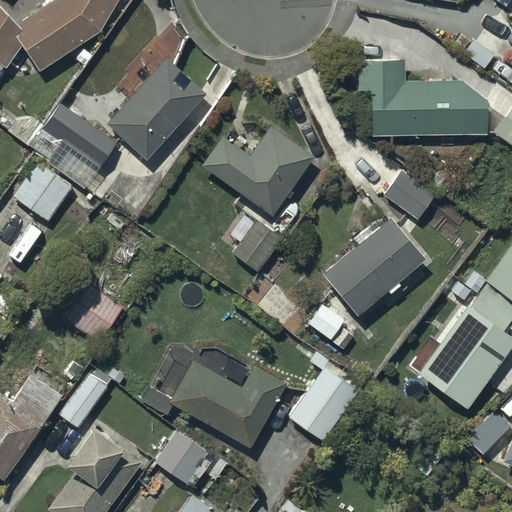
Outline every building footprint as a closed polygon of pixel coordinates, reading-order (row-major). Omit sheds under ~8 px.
[(49,0),(15,23),(0,8),(0,64),(5,68),(20,47),(38,73),(100,30),(115,0),(49,0)] [(485,69),(494,57),(462,34),(453,47),(485,69)] [(165,60),(105,125),(144,162),(205,96),(165,60)] [(402,61),(356,61),(356,91),(369,91),(370,136),(483,134),(483,101),(463,82),(402,82),(402,61)] [(511,102),(491,132),(511,147),(511,102)] [(114,145),(58,103),(27,146),(48,161),(62,142),(97,168),(114,145)] [(222,136),(201,166),(270,217),(312,159),(269,127),(249,155),(222,136)] [(511,160),(479,207),(492,217),(511,187),(511,160)] [(68,188),(35,163),(11,196),(45,221),(68,188)] [(399,171),(382,196),(416,220),(433,195),(399,171)] [(253,220),(230,253),(256,271),(279,238),(253,220)] [(392,220),(322,276),(355,317),(425,262),(392,220)] [(467,303),(415,374),(465,410),(511,346),(511,338),(503,332),(511,320),(511,231),(511,232),(511,241),(485,278),(473,270),(463,284),(458,281),(451,291),(467,303)] [(121,307),(85,283),(61,319),(97,343),(121,307)] [(321,304),(306,324),(328,340),(343,321),(321,304)] [(310,385),(287,417),(320,441),(360,385),(309,349),(293,372),(310,385)] [(189,358),(165,402),(248,449),(285,384),(252,365),(240,387),(189,358)] [(89,373),(58,416),(74,427),(105,385),(89,373)] [(0,396),(0,479),(2,481),(61,396),(29,374),(9,402),(0,396)] [(490,411),(464,439),(481,456),(508,427),(490,411)] [(72,474),(46,510),(48,511),(101,511),(139,462),(89,425),(67,456),(70,458),(63,467),(72,474)] [(176,427),(151,461),(190,490),(203,473),(213,480),(226,463),(176,427)] [(425,434),(404,462),(426,479),(447,451),(425,434)] [(511,439),(502,462),(511,466),(511,439)] [(213,511),(191,495),(177,511),(213,511)] [(300,511),(286,501),(277,511),(300,511)]
